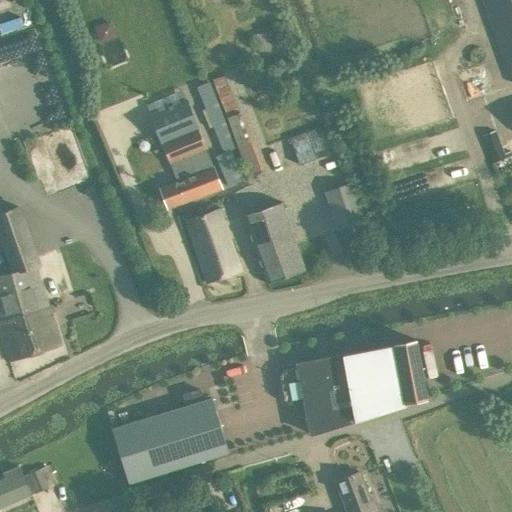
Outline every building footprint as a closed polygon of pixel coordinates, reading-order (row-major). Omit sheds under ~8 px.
[(511,0),(482,0),(511,83),(511,0)] [(110,22),(95,28),(102,43),(116,37),(110,22)] [(275,29),(253,37),(259,51),(280,44),(275,29)] [(197,88),(223,152),(237,147),(210,82),(197,88)] [(167,210),(221,188),(185,100),(149,115),(168,164),(169,163),(177,182),(159,189),(167,210)] [(259,169),(238,111),(226,116),(247,173),(259,169)] [(298,164),(334,152),(325,125),(289,138),(298,164)] [(494,131),(483,135),(493,163),(505,158),(511,155),(511,153),(511,151),(504,154),(494,131)] [(228,186),(242,180),(229,150),(215,156),(228,186)] [(336,230),(362,221),(349,184),(324,192),(336,230)] [(267,282),(304,270),(281,203),(244,215),(267,282)] [(0,331),(9,363),(63,345),(40,272),(18,209),(0,214),(0,233),(13,274),(0,277),(0,331)] [(207,281),(240,270),(219,209),(187,220),(207,281)] [(307,414),(308,417),(311,434),(368,417),(405,405),(405,402),(428,398),(417,340),(394,344),(395,346),(296,364),(305,414),(307,414)] [(186,405),(204,400),(200,388),(182,394),(186,405)] [(186,405),(181,407),(150,417),(112,429),(129,483),(227,451),(216,417),(210,398),(204,400),(186,405)] [(36,493),(47,488),(39,469),(22,476),(18,467),(3,473),(5,478),(0,480),(0,508),(31,495),(30,494),(36,492),(36,493)] [(371,502),(358,471),(336,481),(348,511),(379,511),(374,500),(371,502)]
